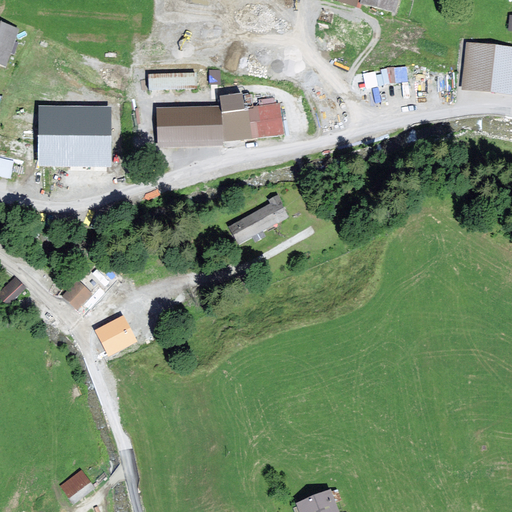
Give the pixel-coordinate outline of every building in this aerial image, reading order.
[(397,0),(362,0),(362,2),(395,10),(397,0)] [(20,27),(0,21),(0,63),(9,66),(20,27)] [(511,48),(469,44),(464,87),(511,92),(511,48)] [(220,84),(220,70),(210,69),(210,84),(220,84)] [(149,88),(197,87),(197,72),(148,73),(149,88)] [(366,87),(375,86),(373,73),(365,74),(366,87)] [(218,108),(159,109),(158,146),(221,144),(283,136),(278,105),(218,108)] [(108,107),(40,109),(42,164),(109,162),(108,107)] [(0,175),(11,177),(13,159),(0,157),(0,175)] [(275,201),(227,228),(237,246),(285,218),(275,201)] [(24,288),(14,278),(0,291),(0,295),(8,304),(24,288)] [(94,295),(79,279),(62,296),(78,311),(94,295)] [(138,342),(125,315),(95,330),(108,356),(138,342)] [(82,472),(63,486),(74,502),(93,487),(82,472)] [(336,511),(329,491),(298,503),(301,511),(336,511)]
